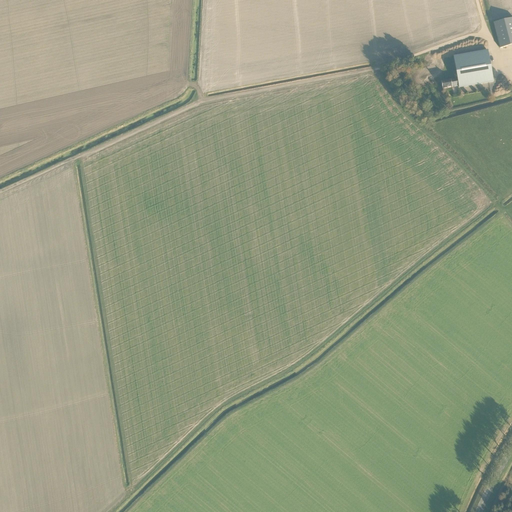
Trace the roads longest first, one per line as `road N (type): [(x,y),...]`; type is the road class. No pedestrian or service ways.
road 1 (track): [(196,101),(376,68),(421,52)]
road 2 (track): [(0,192),(196,101)]
